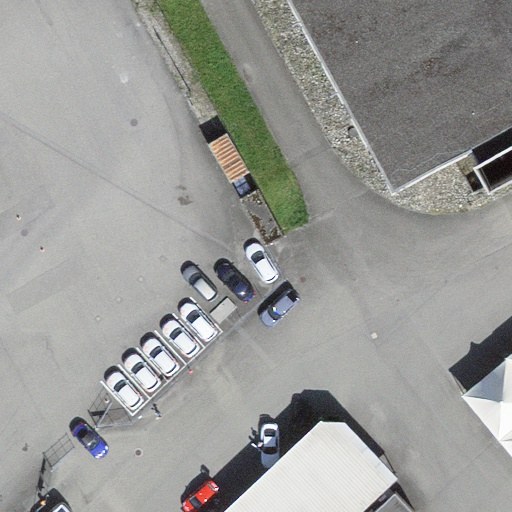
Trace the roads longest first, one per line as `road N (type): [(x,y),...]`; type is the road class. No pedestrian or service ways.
road 1 (unclassified): [(85,511),(279,335),(511,222)]
road 2 (unknown): [(382,284),(503,474)]
road 3 (unknown): [(123,474),(30,414),(0,404)]
